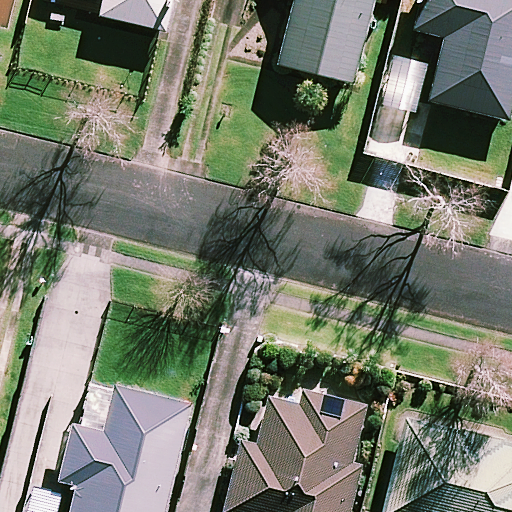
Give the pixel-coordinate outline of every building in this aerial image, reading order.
[(16,0),(0,0),(0,29),(9,32),(16,0)] [(175,0),(107,0),(103,20),(168,35),(175,0)] [(296,0),(279,68),(353,86),(376,0),(296,0)] [(511,0),(424,0),(416,34),(445,41),(429,104),(510,124),(511,117),(511,0)] [(167,511),(193,408),(117,390),(105,438),(76,431),(63,485),(80,490),(74,511),(167,511)] [(304,394),(300,408),(271,400),(259,448),(243,444),(226,511),(351,511),(362,468),(353,466),(367,409),(304,394)] [(486,435),(409,416),(385,511),(511,511),(511,470),(479,463),(486,435)]
